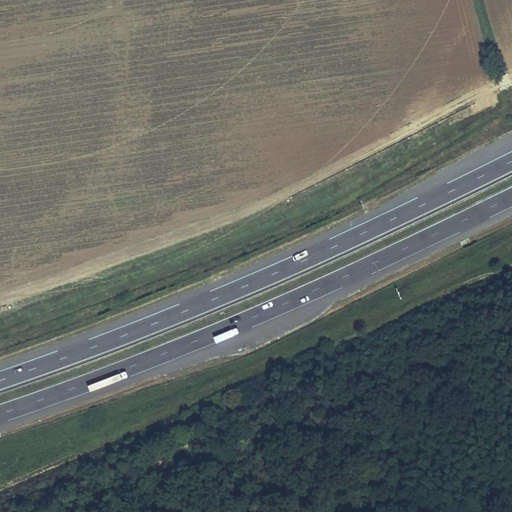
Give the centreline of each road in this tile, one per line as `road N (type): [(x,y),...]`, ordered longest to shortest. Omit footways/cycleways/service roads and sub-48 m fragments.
road 1 (motorway): [(511,161),(202,304),(0,380)]
road 2 (motorway): [(0,415),(180,348),(511,197)]
road 3 (track): [(69,511),(161,466),(339,348),(511,267)]
